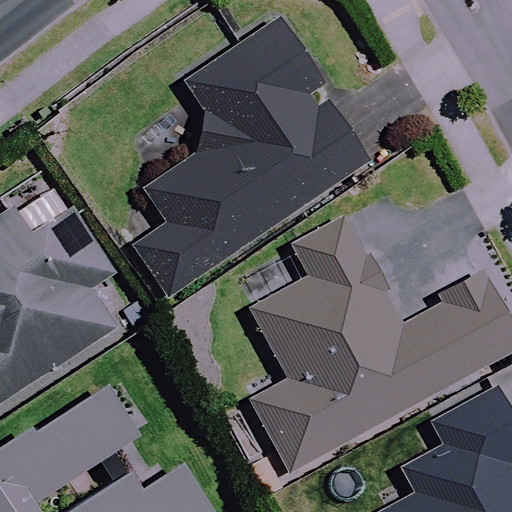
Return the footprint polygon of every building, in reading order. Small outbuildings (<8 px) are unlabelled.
[(308,63),(279,20),(184,85),(210,122),(183,140),(194,156),(143,191),(165,223),(133,245),(169,297),(360,167),(312,96),(316,93),(299,69),(308,63)] [(124,300),(69,212),(28,239),(8,208),(0,213),(0,402),(112,331),(101,315),(124,300)] [(384,300),(391,296),(367,252),(360,256),(340,219),(290,246),(308,279),(250,312),(287,379),(247,401),(287,475),(511,351),(511,337),(477,274),(435,296),(441,306),(400,329),(384,300)] [(135,493),(124,476),(110,454),(131,440),(93,381),(0,440),(0,511),(199,511),(172,469),(135,493)] [(511,511),(511,478),(506,468),(511,464),(511,430),(491,392),(433,425),(446,449),(404,472),(417,495),(385,511),(511,511)]
